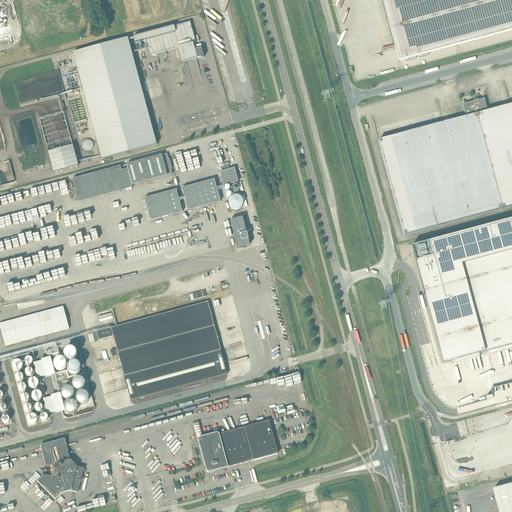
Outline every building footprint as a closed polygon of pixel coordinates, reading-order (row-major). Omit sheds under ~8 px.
[(21,36),(17,0),(0,0),(0,11),(1,12),(6,11),(9,14),(9,16),(14,16),(14,14),(17,14),(19,33),(16,36),(18,37),(19,35),(21,36)] [(511,30),(511,0),(383,0),(399,61),(511,30)] [(194,37),(190,22),(133,37),(135,43),(146,40),(150,55),(178,48),(182,63),(201,58),(201,59),(203,58),(201,49),(194,51),(193,44),(195,43),(194,37)] [(127,39),(123,40),(73,53),(102,158),(156,144),(127,39)] [(487,112),(484,99),(478,100),(473,101),(473,102),(463,105),(466,117),(379,141),(404,235),(502,209),(476,114),(487,112)] [(502,209),(511,206),(511,104),(487,112),(476,114),(502,209)] [(54,172),(78,166),(64,113),(39,119),(54,172)] [(83,143),(82,146),(83,148),(84,149),(86,151),(88,151),(90,151),(92,149),(93,148),(93,146),(93,143),(92,142),(90,140),(88,140),(86,140),(84,142),(83,143)] [(167,154),(119,167),(123,179),(130,177),(132,185),(172,174),(167,154)] [(223,186),(238,182),(234,168),(220,172),(223,186)] [(202,183),(182,188),(188,211),(208,205),(220,202),(214,180),(202,183)] [(176,190),(144,198),(150,221),(182,212),(176,190)] [(242,217),(230,221),(237,248),(242,247),(243,248),(245,248),(244,246),(250,245),(242,217)] [(511,219),(412,247),(443,364),(452,362),(453,365),(480,358),(479,354),(511,345),(511,219)] [(108,329),(110,337),(113,337),(116,349),(111,350),(112,357),(118,356),(130,400),(227,374),(207,302),(108,329)] [(0,323),(0,326),(5,346),(10,345),(69,329),(63,307),(0,323)] [(64,351),(64,353),(64,356),(65,357),(67,359),(69,360),(71,360),(73,359),(75,357),(76,356),(76,353),(76,351),(75,349),(73,348),(71,347),(69,347),(67,348),(65,349),(64,351)] [(54,362),(53,364),(54,366),(55,368),(56,369),(58,370),(61,370),(63,369),(64,368),(65,366),(66,364),(65,362),(64,360),(63,358),(60,358),(58,358),(56,358),(55,360),(54,362)] [(13,365),(13,367),(14,369),(16,370),(18,371),(20,370),(22,368),(22,367),(22,365),(21,363),(20,361),(18,361),(16,361),(14,362),(13,365)] [(37,378),(42,376),(46,375),(42,361),(33,363),(37,378)] [(68,366),(67,368),(68,370),(69,372),(70,373),(72,374),(75,374),(77,373),(78,372),(79,370),(80,368),(79,366),(78,364),(77,362),(75,362),(72,362),(70,362),(69,364),(68,366)] [(72,382),(72,384),(72,386),(74,388),(75,389),(77,390),(79,390),(81,389),(83,388),(84,386),(84,384),(84,382),(83,380),(81,379),(79,378),(77,378),(75,379),(73,380),(72,382)] [(29,381),(28,384),(29,386),(30,388),(32,389),(35,389),(37,388),(38,386),(39,384),(38,381),(37,380),(35,379),(32,379),(30,380),(29,381)] [(61,391),(61,393),(61,395),(62,397),(64,399),(66,399),(68,399),(70,399),(72,397),(73,395),(73,393),(73,391),(72,389),(70,388),(68,387),(66,387),(64,388),(62,389),(61,391)] [(38,401),(40,400),(41,399),(42,397),(42,395),(41,393),(39,392),(37,391),(34,392),(33,394),(32,396),(32,398),(34,400),(36,401),(38,401)] [(76,396),(76,398),(76,400),(77,402),(79,403),(81,404),(83,404),(85,403),(87,402),(88,400),(88,398),(88,396),(87,394),(85,393),(83,392),(81,392),(79,393),(77,394),(76,396)] [(47,413),(52,412),(55,411),(51,397),(43,399),(47,413)] [(65,405),(65,407),(65,410),(66,411),(68,413),(70,413),(72,413),(74,413),(75,411),(77,409),(77,407),(77,405),(75,403),(74,402),(72,401),(70,401),(68,402),(66,403),(65,405)] [(28,418),(27,420),(28,422),(29,423),(30,424),(32,425),(34,424),(36,423),(37,421),(37,418),(36,416),(34,415),(31,415),(29,416),(28,418)] [(278,454),(269,421),(219,434),(216,433),(199,437),(198,440),(206,471),(209,473),(278,454)] [(61,477),(43,476),(37,482),(51,496),(55,499),(61,494),(71,491),(77,493),(79,488),(83,472),(84,469),(84,468),(77,467),(70,460),(65,443),(64,439),(40,446),(41,449),(46,467),(54,464),(55,468),(59,467),(61,477)] [(511,511),(511,484),(493,489),(499,511),(511,511)] [(46,503),(50,507),(55,502),(51,498),(46,503)]
